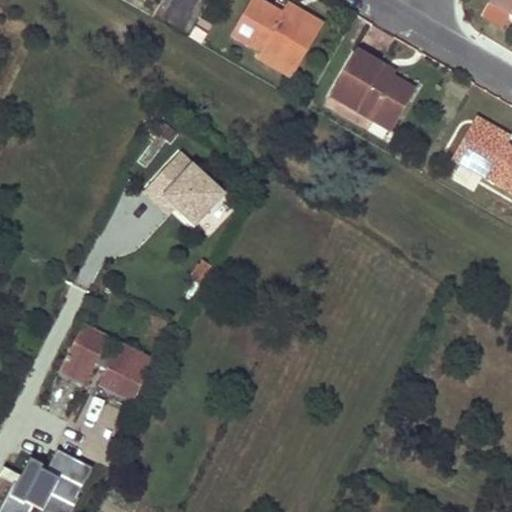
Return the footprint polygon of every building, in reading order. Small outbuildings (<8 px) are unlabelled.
[(511,0),(492,0),(492,2),(511,13),(509,17),(511,18),(511,0)] [(284,17),(256,1),(234,36),(262,54),(263,51),(295,69),(317,30),(287,12),(284,17)] [(511,13),(492,2),(489,6),(509,17),(511,13)] [(320,25),(290,7),(287,12),(317,30),(320,25)] [(262,54),(258,60),(290,78),(295,69),(263,51),(262,54)] [(382,67),(356,52),(329,97),(372,122),(376,114),(395,125),(414,92),(390,79),(379,72),(382,67)] [(393,73),(382,67),(379,72),(390,79),(393,73)] [(395,125),(376,114),(372,122),(391,133),(395,125)] [(493,130),(477,121),(473,127),(490,137),(493,130)] [(473,127),(454,160),(511,193),(511,156),(511,159),(501,153),(505,146),(509,139),(493,130),(490,137),(473,127)] [(511,150),(505,146),(501,153),(511,159),(511,156),(511,150)] [(192,166),(179,154),(173,161),(185,173),(192,166)] [(173,161),(149,186),(175,210),(194,228),(224,196),(192,166),(185,173),(173,161)] [(175,210),(149,186),(144,193),(169,216),(175,210)] [(58,372),(84,385),(94,365),(105,370),(98,385),(132,402),(153,362),(119,345),(112,357),(101,352),(108,339),(82,326),(58,372)] [(119,345),(108,339),(101,352),(112,357),(119,345)] [(58,372),(54,381),(79,394),(84,385),(58,372)]
